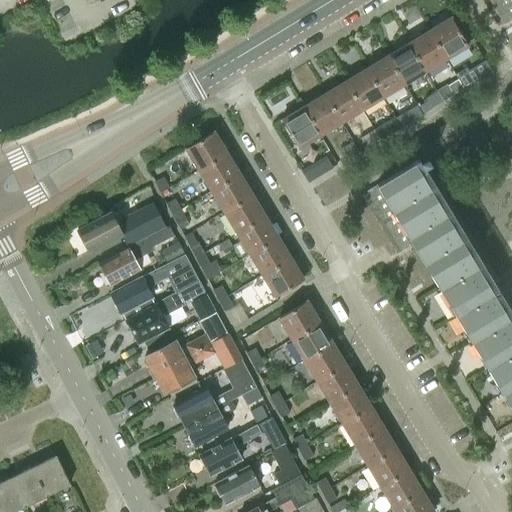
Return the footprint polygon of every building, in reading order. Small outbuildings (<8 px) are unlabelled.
[(511,18),(511,0),(488,0),(503,24),(511,18)] [(428,31),(445,59),(467,46),(450,18),(428,31)] [(445,59),(428,31),(407,43),(424,72),(445,59)] [(424,72),(407,43),(386,56),(403,84),(424,72)] [(382,97),(403,84),(386,56),(365,69),(382,97)] [(466,67),(454,74),(463,88),(474,81),(466,67)] [(344,81),(361,110),(382,97),(365,69),(344,81)] [(453,95),(463,89),(458,80),(448,86),(453,95)] [(323,94),(340,122),(361,110),(344,81),(323,94)] [(436,92),(425,98),(430,107),(441,100),(436,92)] [(302,107),(319,135),(340,122),(323,94),(302,107)] [(408,120),(420,113),(415,105),(403,112),(408,120)] [(319,135),(302,107),(281,120),(298,148),(319,135)] [(389,133),(400,127),(395,118),(384,125),(389,133)] [(360,139),(365,148),(378,140),(373,131),(360,139)] [(198,170),(226,153),(213,132),(185,149),(198,170)] [(340,149),(346,159),(358,151),(352,141),(340,149)] [(198,170),(211,191),(239,174),(226,153),(198,170)] [(412,244),(511,409),(511,327),(419,174),(424,171),(423,168),(430,164),(426,156),(418,161),(417,160),(360,195),(396,254),(412,244)] [(316,177),(309,166),(301,171),(308,182),(316,177)] [(239,174),(211,191),(223,212),(251,195),(239,174)] [(168,188),(163,177),(154,182),(160,193),(168,188)] [(223,212),(236,233),(264,216),(251,195),(223,212)] [(171,214),(180,209),(174,199),(165,204),(171,214)] [(126,246),(163,225),(152,202),(114,222),(109,213),(77,230),(88,251),(120,234),(126,246)] [(180,209),(171,214),(177,225),(186,220),(180,209)] [(264,216),(236,233),(249,254),(277,237),(264,216)] [(249,254),(261,275),(290,258),(277,237),(249,254)] [(140,241),(98,263),(110,284),(139,268),(134,259),(146,253),(140,241)] [(194,258),(203,253),(198,242),(189,247),(194,258)] [(181,253),(176,243),(157,252),(163,263),(181,253)] [(203,253),(194,258),(207,280),(215,275),(215,274),(210,266),(203,253)] [(168,276),(177,292),(196,282),(182,255),(140,277),(140,278),(111,293),(123,316),(154,300),(147,288),(168,276)] [(303,280),(290,258),(261,275),(274,297),(303,280)] [(217,263),(210,266),(215,274),(221,271),(217,263)] [(177,292),(176,292),(155,304),(125,320),(138,343),(168,327),(162,315),(184,303),(183,301),(201,291),(196,282),(177,292)] [(218,301),(227,296),(221,286),(212,290),(218,301)] [(190,301),(200,318),(214,310),(205,293),(190,301)] [(227,296),(218,301),(223,311),(232,307),(227,296)] [(291,339),(319,322),(306,301),(278,318),(291,339)] [(214,310),(200,318),(198,319),(205,334),(184,345),(179,348),(175,339),(144,355),(155,377),(171,369),(169,364),(226,333),(214,310)] [(291,339),(303,360),(332,343),(319,322),(291,339)] [(220,350),(228,366),(240,359),(226,333),(169,364),(171,369),(155,377),(164,393),(194,377),(186,362),(191,359),(193,363),(220,350)] [(332,343),(303,360),(316,381),(344,364),(332,343)] [(251,363),(260,359),(254,348),(246,353),(251,363)] [(177,416),(183,425),(215,408),(255,386),(240,359),(228,366),(225,367),(222,369),(232,388),(210,400),(204,387),(172,405),(173,407),(172,410),(175,415),(177,416)] [(260,359),(251,363),(257,374),(266,369),(260,359)] [(316,381),(329,402),(357,385),(344,364),(316,381)] [(357,385),(329,402),(341,423),(370,406),(357,385)] [(274,407),(283,402),(277,391),(269,396),(274,407)] [(215,408),(183,425),(188,434),(187,437),(190,443),(192,443),(194,446),(226,429),(219,416),(235,408),(230,399),(215,408)] [(283,402),(274,407),(280,417),(289,412),(283,402)] [(255,424),(265,418),(257,403),(247,409),(255,424)] [(341,423),(354,444),(382,427),(370,406),(341,423)] [(255,424),(260,432),(272,426),(268,418),(255,424)] [(252,426),(199,455),(200,457),(199,459),(202,466),(205,467),(209,475),(239,459),(233,446),(256,434),(252,426)] [(354,444),(367,465),(395,448),(382,427),(354,444)] [(298,450),(307,445),(301,434),(292,439),(298,450)] [(272,475),(279,486),(300,474),(284,445),(263,456),(263,457),(271,453),(280,471),(272,475)] [(307,445),(298,450),(303,460),(312,456),(307,445)] [(367,465),(379,486),(408,469),(395,448),(367,465)] [(55,455),(32,466),(46,495),(69,484),(55,455)] [(219,495),(224,504),(258,486),(247,465),(213,483),(214,485),(213,487),(217,494),(219,495)] [(24,506),(46,495),(32,466),(10,477),(24,506)] [(379,486),(392,507),(420,490),(408,469),(379,486)] [(295,509),(301,506),(313,499),(300,474),(279,486),(270,490),(274,497),(278,505),(290,499),(295,509)] [(0,511),(12,511),(24,506),(10,477),(0,482),(0,511)] [(321,493),(330,488),(324,478),(315,482),(321,493)] [(336,499),(330,488),(321,493),(327,504),(336,499)] [(432,511),(433,511),(420,490),(392,507),(395,511),(432,511)] [(266,511),(278,505),(274,497),(246,511),(266,511)] [(320,511),(313,499),(301,506),(304,511),(320,511)] [(329,507),(331,511),(336,511),(346,507),(343,500),(329,507)]
